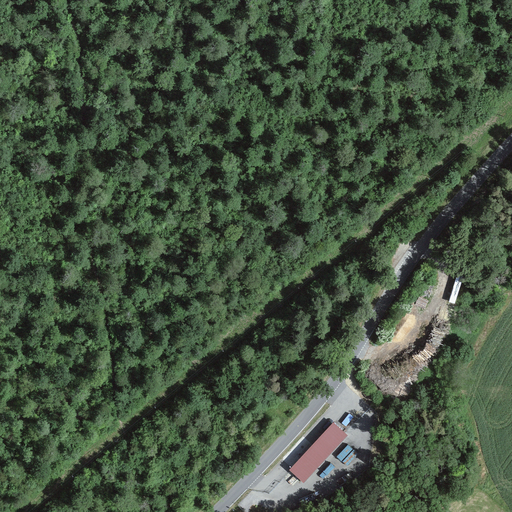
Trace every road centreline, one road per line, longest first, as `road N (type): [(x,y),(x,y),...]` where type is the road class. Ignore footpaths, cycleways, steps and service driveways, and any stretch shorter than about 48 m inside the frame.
road 1 (track): [(70,0),(87,87),(81,182),(120,408),(155,511)]
road 2 (tertiary): [(511,143),(405,269),(334,381),(219,511)]
